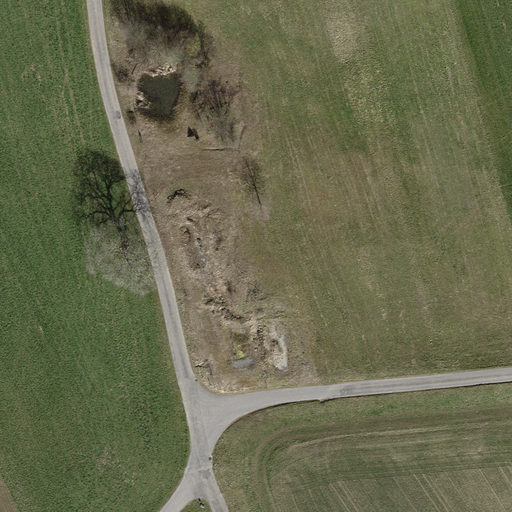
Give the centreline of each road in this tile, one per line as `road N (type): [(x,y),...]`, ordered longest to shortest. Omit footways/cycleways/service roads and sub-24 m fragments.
road 1 (unclassified): [(93,0),(102,75),(161,274),(205,473)]
road 2 (track): [(511,374),(194,408)]
